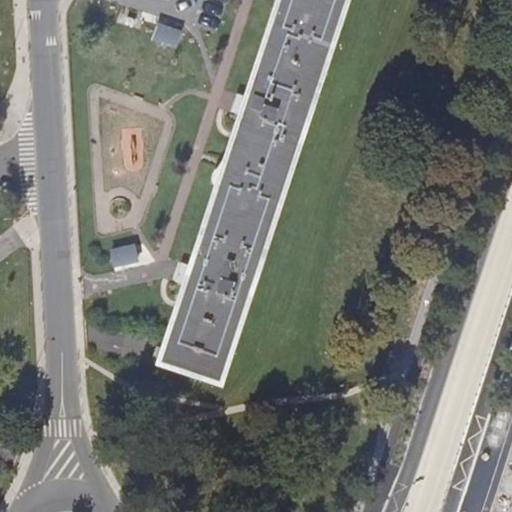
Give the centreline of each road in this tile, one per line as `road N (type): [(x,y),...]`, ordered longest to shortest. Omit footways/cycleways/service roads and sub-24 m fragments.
road 1 (secondary): [(511,148),(392,511)]
road 2 (residential): [(51,163),(63,388)]
road 3 (secondary): [(449,511),(511,324)]
road 4 (residential): [(41,0),(51,163)]
road 5 (residential): [(63,388),(27,511)]
